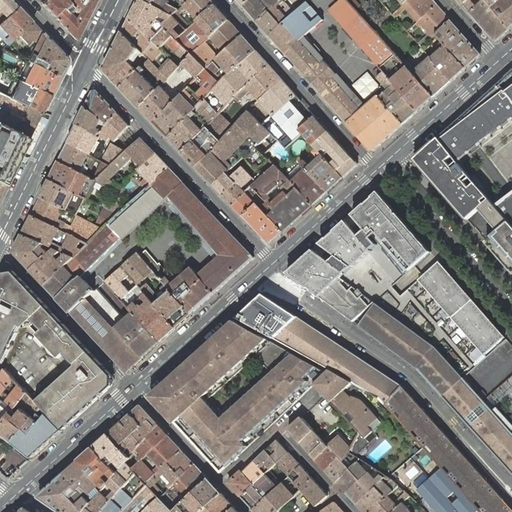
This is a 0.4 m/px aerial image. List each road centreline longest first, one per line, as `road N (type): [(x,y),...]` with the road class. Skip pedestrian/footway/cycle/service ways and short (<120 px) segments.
road 1 (residential): [(263,271),(414,379),(511,489)]
road 2 (residential): [(86,64),(274,262)]
road 3 (residential): [(373,173),(223,0)]
road 4 (residential): [(373,173),(511,333)]
road 5 (residential): [(133,388),(0,246)]
road 6 (secondary): [(86,64),(0,237)]
road 7 (secondary): [(133,388),(263,271)]
road 8 (residential): [(511,282),(398,150)]
road 9 (secondary): [(17,493),(133,388)]
road 10 (secondary): [(274,262),(373,173)]
road 11 (secondary): [(398,150),(496,62)]
road 12 (residential): [(220,482),(133,388)]
